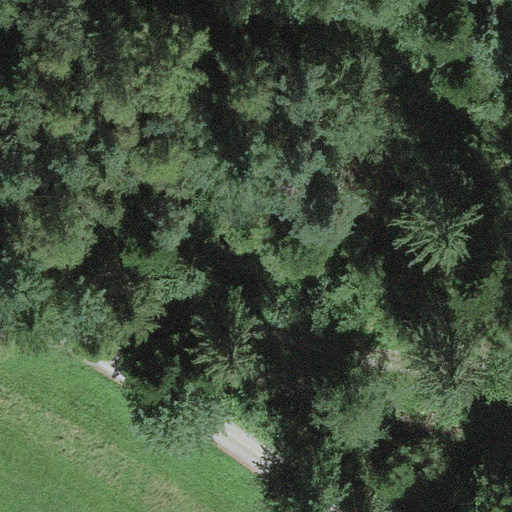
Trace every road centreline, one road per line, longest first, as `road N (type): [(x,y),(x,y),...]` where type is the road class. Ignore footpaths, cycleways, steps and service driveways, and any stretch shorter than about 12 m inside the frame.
road 1 (track): [(511,404),(86,342)]
road 2 (track): [(0,302),(86,342),(310,511)]
